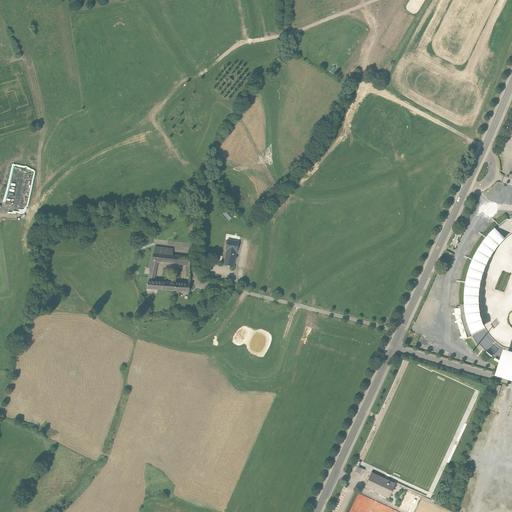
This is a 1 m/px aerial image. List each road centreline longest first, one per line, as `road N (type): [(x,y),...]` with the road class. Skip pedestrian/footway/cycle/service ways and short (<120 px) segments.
road 1 (tertiary): [(316,511),(511,81)]
road 2 (track): [(377,0),(251,41),(200,75),(166,85)]
road 3 (track): [(30,57),(44,124),(33,208)]
